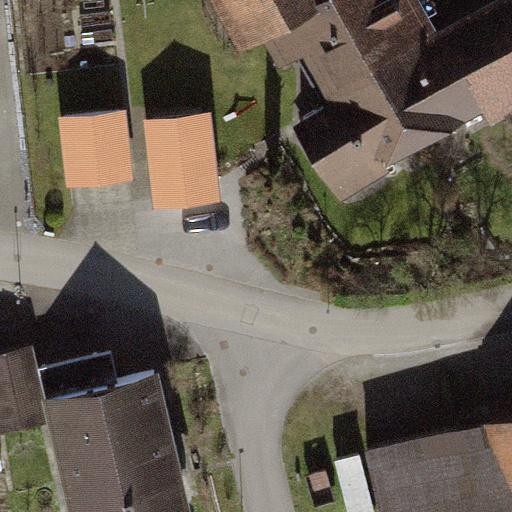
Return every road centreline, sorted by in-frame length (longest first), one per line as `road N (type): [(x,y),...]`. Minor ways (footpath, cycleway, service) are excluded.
road 1 (residential): [(272,317),(0,254)]
road 2 (residential): [(511,307),(354,331),(272,317)]
road 3 (residential): [(274,511),(257,434),(272,317)]
